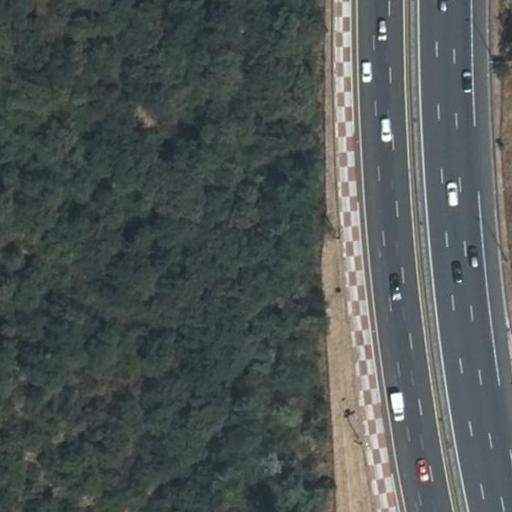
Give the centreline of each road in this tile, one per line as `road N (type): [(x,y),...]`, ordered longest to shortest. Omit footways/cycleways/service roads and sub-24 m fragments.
road 1 (motorway): [(379,0),(387,268),(427,511)]
road 2 (motorway): [(495,511),(455,230),(444,0)]
